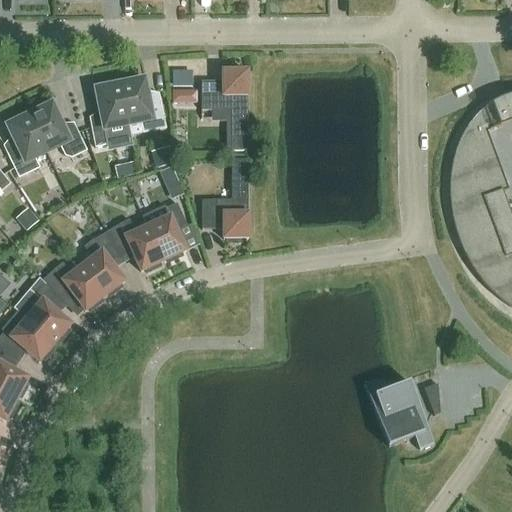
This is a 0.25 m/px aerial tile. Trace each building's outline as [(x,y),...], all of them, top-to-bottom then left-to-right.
[(201,84),(201,114),(231,114),(231,154),(248,154),(247,75),(244,75),(244,73),(241,71),(237,70),(233,70),(229,71),(225,73),(225,75),(222,75),(222,84),(201,84)] [(144,83),(120,88),(131,143),(132,143),(129,128),(141,125),(143,136),(166,131),(161,106),(149,108),(144,83)] [(131,143),(120,88),(96,93),(101,118),(89,120),(95,151),(131,143)] [(511,98),(508,99),(504,100),(500,102),(495,105),(491,107),(488,109),(483,113),(480,115),(477,118),(474,121),(472,123),(470,126),(467,131),(465,134),(463,137),(461,140),(459,144),(457,151),(455,154),(454,158),(453,162),(452,166),(451,170),(451,176),(450,180),(450,184),(449,192),(450,198),(450,202),(450,207),(451,213),(452,217),(453,222),(455,230),(456,234),(457,239),(459,245),(461,248),(463,253),(465,257),(467,262),(472,271),(476,276),(481,283),(485,287),(490,293),(494,298),(499,302),(505,307),(510,310),(511,311),(511,98)] [(52,108),(29,118),(47,155),(60,149),(65,159),(72,161),(87,153),(74,126),(63,131),(52,108)] [(35,161),(46,156),(47,155),(29,118),(7,129),(18,152),(7,158),(19,181),(40,171),(35,161)] [(171,153),(152,158),(156,171),(175,165),(171,153)] [(231,204),(202,204),(202,233),(223,233),(223,242),(226,242),(226,244),(230,246),(234,247),(238,247),(242,246),(245,244),(245,242),(248,242),(248,163),(231,163),(231,204)] [(164,185),(176,180),(172,170),(159,175),(164,185)] [(0,192),(1,195),(11,187),(0,173),(0,192)] [(147,231),(163,264),(167,263),(169,266),(182,259),(181,256),(186,254),(177,234),(187,229),(177,207),(143,222),(147,231)] [(26,234),(38,223),(30,214),(18,224),(26,234)] [(159,266),(163,264),(147,231),(135,236),(129,223),(119,228),(106,236),(121,261),(131,255),(141,275),(145,273),(147,276),(161,269),(159,266)] [(92,262),(82,270),(105,300),(108,297),(110,300),(122,290),(120,288),(124,285),(111,267),(121,261),(106,236),(93,244),(84,251),(92,262)] [(45,288),(63,306),(72,297),(85,315),(89,312),(91,314),(103,305),(101,302),(105,300),(82,270),(71,278),(62,267),(53,273),(42,284),(45,288)] [(54,314),(63,306),(45,288),(35,298),(42,304),(26,323),(55,347),(58,343),(60,345),(70,334),(68,332),(70,329),(71,328),(54,314)] [(3,335),(0,339),(0,350),(16,361),(22,351),(39,366),(40,364),(42,362),(45,364),(54,352),(52,350),(55,347),(26,323),(10,341),(3,335)] [(0,394),(16,403),(18,399),(21,401),(29,387),(26,386),(27,383),(28,381),(9,371),(16,361),(0,350),(0,394)] [(434,447),(427,429),(409,385),(401,388),(373,384),(364,388),(388,449),(396,446),(419,452),(434,447)] [(438,387),(424,392),(434,419),(440,416),(438,387)] [(14,407),(16,403),(0,394),(0,422),(5,425),(6,423),(7,421),(10,422),(17,409),(14,407)]
